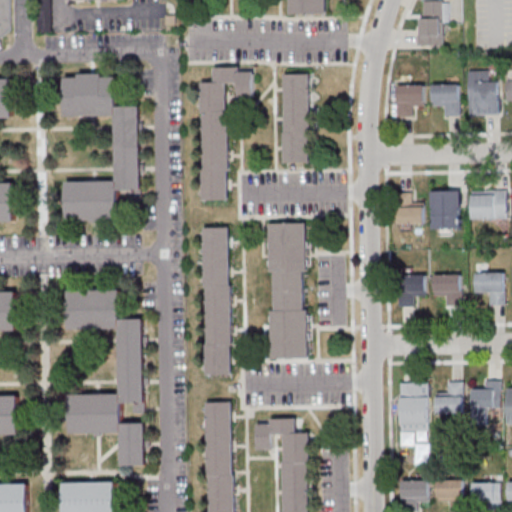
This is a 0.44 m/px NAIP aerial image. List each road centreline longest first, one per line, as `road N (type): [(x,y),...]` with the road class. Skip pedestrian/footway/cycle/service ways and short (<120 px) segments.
road 1 (residential): [(173,511),(163,54),(0,56)]
road 2 (residential): [(376,511),(373,73),(394,0)]
road 3 (residential): [(0,257),(170,253)]
road 4 (residential): [(511,148),(371,151)]
road 5 (residential): [(511,340),(375,345)]
